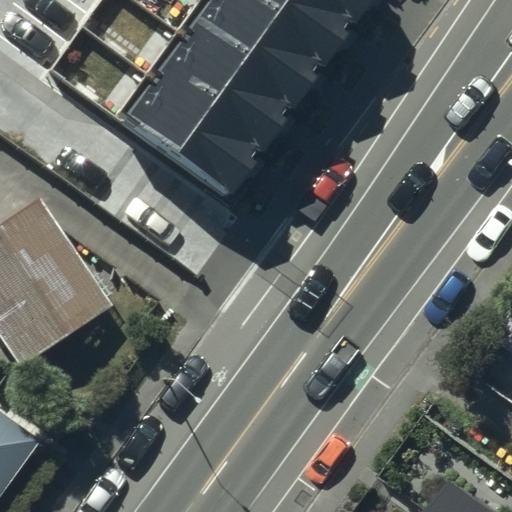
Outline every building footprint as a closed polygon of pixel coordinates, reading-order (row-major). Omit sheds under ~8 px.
[(100,0),(15,0),(0,22),(0,45),(17,58),(0,82),(0,87),(95,154),(169,48),(100,0)] [(380,0),(214,0),(122,128),(231,206),(380,0)] [(0,329),(20,360),(109,300),(34,187),(0,209),(0,329)] [(0,480),(39,428),(0,399),(0,480)] [(495,511),(454,483),(433,511),(495,511)]
